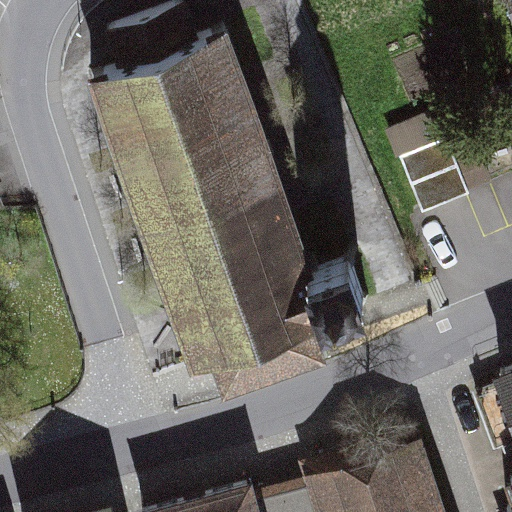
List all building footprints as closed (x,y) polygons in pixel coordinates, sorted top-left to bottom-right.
[(104,66),(83,73),(187,370),(206,363),(213,383),(220,403),(328,365),(321,344),(315,327),(362,311),(344,260),(311,271),(224,21),(199,29),(192,8),(96,41),(104,66)] [(501,159),(479,107),(456,117),(445,89),(391,112),(424,191),(501,159)] [(511,361),(483,371),(511,457),(511,361)] [(439,511),(418,444),(247,499),(250,511),(439,511)] [(241,477),(130,510),(130,511),(250,511),(247,499),(241,477)] [(511,511),(511,478),(500,483),(509,511),(511,511)] [(105,511),(103,502),(67,511),(105,511)]
